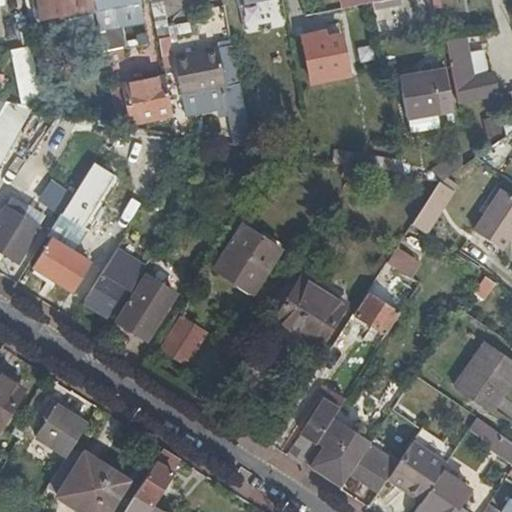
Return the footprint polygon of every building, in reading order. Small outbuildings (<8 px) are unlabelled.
[(34,0),(39,20),(94,9),(92,0),(34,0)] [(92,0),(94,9),(103,53),(120,50),(125,49),(122,30),(112,31),(111,25),(107,6),(136,0),(92,0)] [(136,0),(107,6),(111,25),(140,19),(136,0)] [(367,0),(340,0),(343,11),(369,6),(367,0)] [(161,3),(148,5),(155,42),(196,34),(203,20),(166,27),(161,3)] [(322,42),(321,38),(301,42),(311,86),(347,79),(339,39),(322,42)] [(456,105),(493,97),(488,77),(470,80),(462,38),(442,42),(456,105)] [(177,100),(220,91),(231,146),(250,149),(229,48),(170,59),(177,100)] [(120,50),(103,53),(105,65),(123,61),(120,50)] [(398,83),(406,122),(451,113),(443,73),(398,83)] [(138,119),(139,124),(160,120),(171,118),(163,79),(123,87),(128,120),(138,119)] [(31,97),(17,94),(15,106),(29,108),(31,97)] [(3,103),(0,109),(0,162),(32,109),(29,108),(15,106),(3,103)] [(511,117),(498,121),(502,141),(511,134),(511,117)] [(110,124),(84,118),(84,126),(110,130),(110,124)] [(162,128),(155,128),(155,132),(159,133),(174,136),(171,118),(160,120),(162,128)] [(511,134),(502,141),(511,146),(511,154),(511,157),(511,134)] [(334,152),(332,164),(357,169),(404,178),(401,164),(334,152)] [(459,153),(430,173),(437,184),(462,167),(459,153)] [(474,160),(462,167),(437,184),(436,185),(450,194),(451,194),(484,167),(474,160)] [(450,194),(436,185),(410,227),(423,236),(450,194)] [(511,201),(500,193),(472,234),(502,253),(511,238),(511,201)] [(0,253),(13,263),(41,220),(9,198),(0,211),(0,253)] [(86,266),(71,255),(84,235),(58,218),(45,239),(49,242),(31,270),(68,294),(86,266)] [(215,272),(252,296),(279,252),(242,229),(215,272)] [(119,247),(114,254),(100,277),(122,291),(129,295),(140,277),(142,273),(148,265),(119,247)] [(420,265),(396,248),(352,317),(369,328),(360,342),(374,351),(397,316),(378,303),(397,275),(409,283),(420,265)] [(350,300),(307,271),(273,324),(288,334),(301,342),(299,345),(314,355),(350,300)] [(122,291),(100,277),(83,305),(105,318),(113,305),(122,291)] [(117,324),(144,341),(172,297),(145,280),(117,324)] [(129,295),(122,291),(113,305),(120,309),(129,295)] [(196,334),(198,331),(174,316),(163,335),(168,338),(160,350),(178,361),(189,344),(200,350),(206,341),(196,334)] [(273,324),(269,330),(284,341),(288,334),(273,324)] [(511,364),(481,344),(466,367),(503,392),(511,378),(511,364)] [(451,391),(488,416),(503,392),(466,367),(451,391)] [(0,429),(23,395),(0,379),(0,429)] [(310,405),(317,410),(287,459),(300,467),(325,428),(336,410),(314,397),(310,405)] [(398,403),(392,413),(418,429),(423,420),(398,403)] [(53,406),(33,438),(64,458),(69,451),(85,427),(53,406)] [(418,429),(392,413),(381,430),(408,447),(409,445),(419,430),(418,429)] [(343,439),(325,428),(300,467),(339,491),(351,473),(364,453),(355,446),(358,441),(357,436),(354,433),(350,433),(346,434),(343,439)] [(511,446),(497,436),(486,453),(511,470),(511,467),(511,446)] [(408,447),(398,462),(387,479),(422,501),(436,480),(444,468),(409,445),(408,447)] [(369,447),(364,453),(351,473),(379,491),(387,479),(398,462),(382,452),(380,455),(369,447)] [(69,451),(64,458),(44,490),(77,511),(105,511),(124,483),(83,455),(81,458),(69,451)] [(179,462),(164,452),(134,496),(150,506),(179,462)] [(436,480),(422,501),(415,511),(460,511),(457,509),(463,498),(436,480)] [(145,511),(150,506),(134,496),(123,511),(145,511)]
